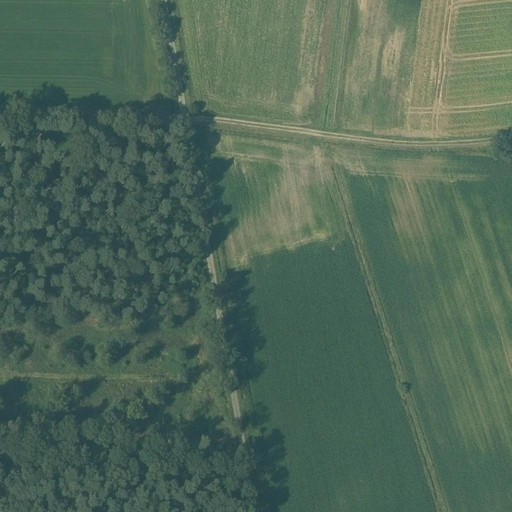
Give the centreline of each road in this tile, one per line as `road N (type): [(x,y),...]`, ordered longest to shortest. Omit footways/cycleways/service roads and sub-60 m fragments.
road 1 (unclassified): [(164,0),(252,511)]
road 2 (track): [(511,137),(414,144),(185,119)]
